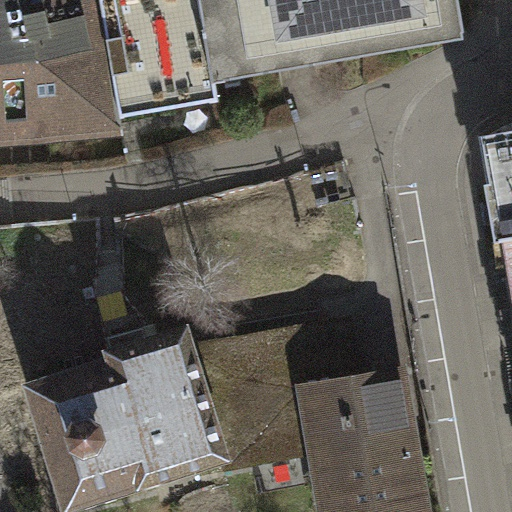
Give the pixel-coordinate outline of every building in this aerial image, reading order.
[(0,0),(0,154),(134,142),(131,115),(109,0),(0,0)] [(219,83),(203,0),(109,0),(131,115),(222,98),(219,83)] [(203,0),(219,83),(465,34),(458,0),(203,0)] [(511,232),(511,129),(482,134),(499,235),(511,232)] [(511,232),(499,235),(504,263),(511,261),(511,232)] [(27,383),(64,503),(222,456),(189,347),(184,329),(157,337),(152,322),(122,332),(103,337),(110,358),(27,383)] [(324,325),(189,347),(222,456),(224,463),(314,444),(304,383),(330,379),(324,325)] [(314,444),(324,511),(419,511),(400,369),(330,379),(304,383),(314,444)]
